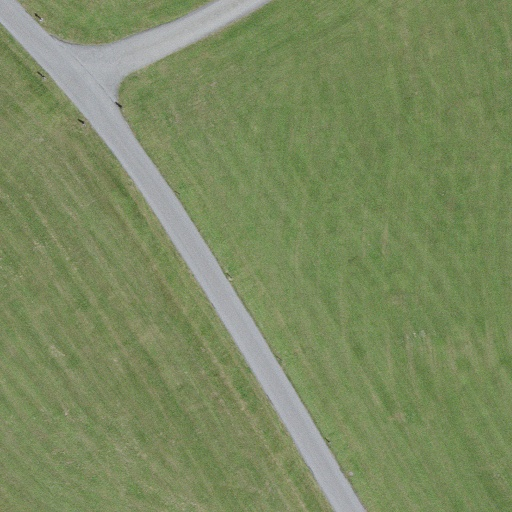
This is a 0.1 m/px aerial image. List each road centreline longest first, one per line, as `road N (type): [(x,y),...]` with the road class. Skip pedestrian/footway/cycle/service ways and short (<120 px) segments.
road 1 (residential): [(0,11),(78,86),(210,278),(349,511)]
road 2 (track): [(234,0),(78,86)]
